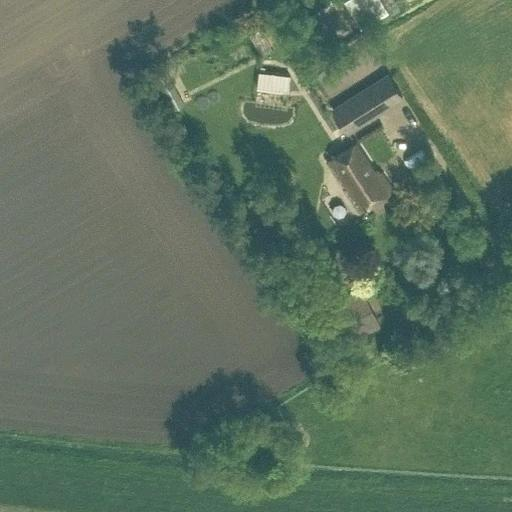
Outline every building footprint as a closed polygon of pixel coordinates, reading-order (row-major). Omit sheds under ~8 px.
[(275,0),(261,9),(275,34),(292,25),(277,0),(275,0)] [(346,0),(363,26),(387,10),(380,0),(346,0)] [(263,72),(262,88),(292,91),(294,75),(263,72)] [(355,94),(334,108),(348,130),(369,116),(401,95),(387,73),(355,94)] [(377,173),(357,141),(327,160),(360,210),(393,189),(381,171),(377,173)]
